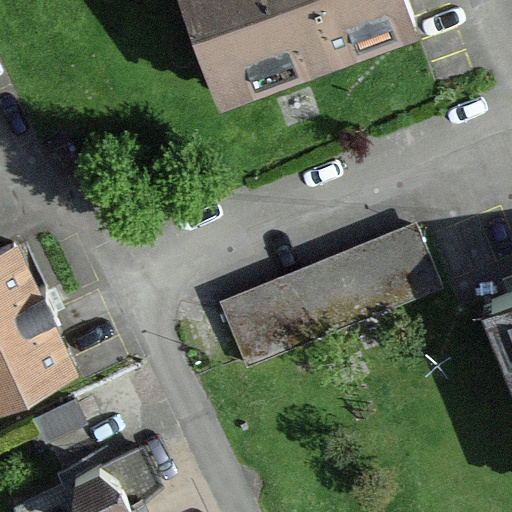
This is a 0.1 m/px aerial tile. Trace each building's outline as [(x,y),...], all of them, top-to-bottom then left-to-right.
[(409,0),(183,0),(216,85),(414,11),(409,0)] [(401,222),(219,304),(245,361),(427,279),(401,222)] [(25,240),(0,251),(0,408),(85,370),(25,240)] [(511,299),(497,305),(511,346),(511,299)] [(84,511),(147,511),(123,460),(71,484),(84,511)]
